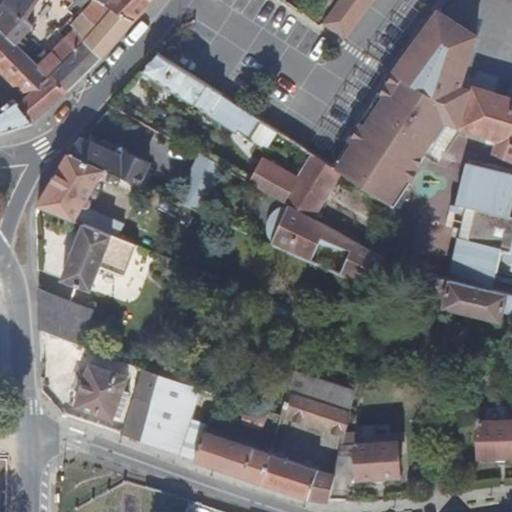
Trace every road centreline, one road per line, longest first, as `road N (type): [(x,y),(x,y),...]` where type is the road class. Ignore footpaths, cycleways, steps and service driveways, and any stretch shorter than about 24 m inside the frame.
road 1 (residential): [(31,428),(240,511)]
road 2 (unclassified): [(185,0),(28,156)]
road 3 (unclassified): [(11,283),(31,428)]
road 4 (unclassified): [(28,156),(7,219),(11,283)]
